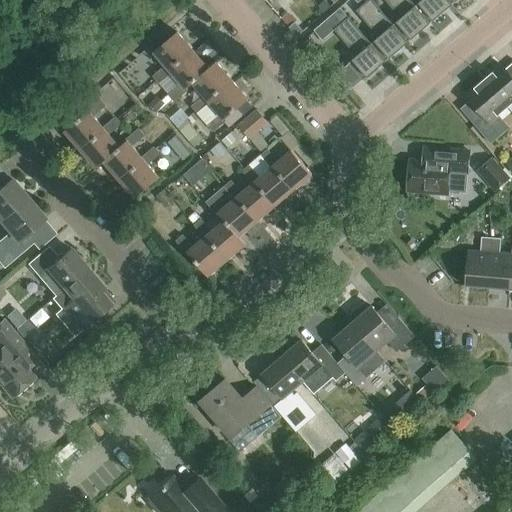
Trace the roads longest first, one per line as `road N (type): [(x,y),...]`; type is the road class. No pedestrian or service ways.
road 1 (residential): [(0,476),(170,331)]
road 2 (residential): [(170,331),(226,335),(349,224)]
road 3 (residential): [(351,140),(511,6)]
road 4 (residential): [(349,224),(383,268),(412,280),(439,318),(511,324)]
road 5 (residential): [(170,331),(54,178)]
road 6 (residential): [(351,140),(224,0)]
